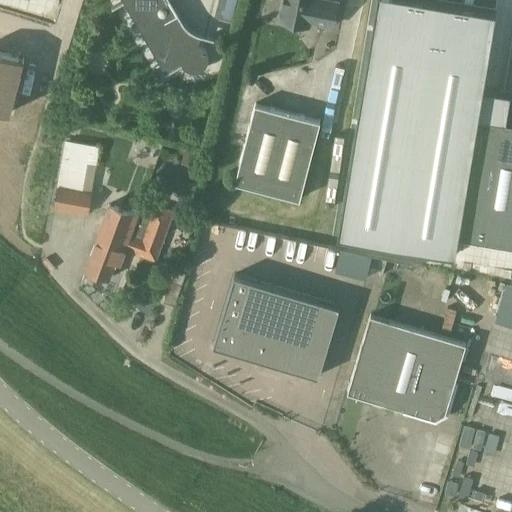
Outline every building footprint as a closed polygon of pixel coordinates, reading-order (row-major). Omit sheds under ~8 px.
[(182,20),(170,0),(122,0),(124,2),(127,0),(129,0),(171,71),(182,65),(185,68),(186,69),(189,71),(193,72),(198,71),(202,69),(205,66),(208,62),(208,58),(208,53),(206,49),(202,46),(200,45),(198,44),(201,34),(197,32),(194,31),(192,30),(189,28),(188,27),(185,24),(182,20)] [(309,22),(332,26),(337,2),(327,0),(282,0),(279,20),(308,26),(309,22)] [(0,51),(0,109),(10,112),(24,58),(0,51)] [(255,103),(234,182),(299,199),(320,120),(255,103)] [(458,237),(511,246),(511,122),(478,117),(458,237)] [(88,213),(92,192),(58,185),(54,206),(88,213)] [(135,241),(132,251),(155,260),(173,211),(142,200),(137,214),(130,234),(134,235),(132,240),(135,241)] [(130,234),(137,214),(109,204),(85,270),(109,279),(115,262),(119,264),(125,249),(132,251),(135,241),(132,240),(134,235),(130,234)] [(169,284),(181,287),(186,272),(174,268),(169,284)] [(234,274),(213,344),(317,375),(338,306),(234,274)] [(370,314),(349,385),(347,392),(443,421),(466,343),(370,314)]
